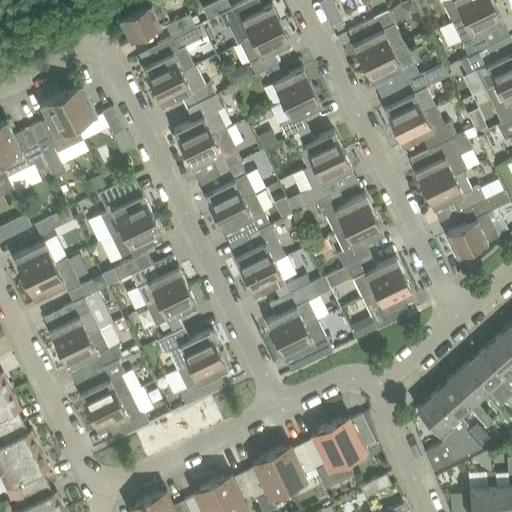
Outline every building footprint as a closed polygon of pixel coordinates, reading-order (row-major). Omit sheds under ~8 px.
[(153,0),(120,16),(131,39),(163,23),(161,20),(171,16),(162,0),(153,0)] [(232,6),(232,5),(228,0),(214,0),(203,6),(208,17),(221,11),(232,6)] [(282,20),(273,1),(260,7),(256,0),(242,0),(232,5),(232,6),(221,11),(227,24),(229,23),(238,41),(240,39),(251,34),(252,35),(282,20)] [(334,0),(320,0),(331,22),(343,17),(334,0)] [(443,0),(452,19),(491,0),(443,0)] [(483,27),(503,18),(493,0),(491,0),(452,19),(469,53),(490,42),(483,27)] [(363,60),(404,40),(389,8),(367,19),(373,31),(354,41),(363,60)] [(195,23),(190,12),(167,23),(172,34),(195,23)] [(195,23),(172,34),(178,47),(186,43),(208,32),(202,20),(195,23)] [(291,39),(282,20),(252,35),(251,34),(240,39),(250,59),(256,72),(267,67),(278,61),(272,49),(291,39)] [(420,72),(404,40),(363,60),(372,79),(392,70),(398,82),(420,72)] [(511,49),(497,57),(490,42),(465,54),(472,69),(477,67),(486,85),(496,80),(496,81),(511,73),(511,49)] [(153,83),(194,63),(187,50),(183,49),(177,52),(175,48),(143,64),(153,83)] [(284,74),(278,61),(267,67),(283,98),(313,84),(304,64),(284,74)] [(197,62),(194,63),(153,83),(162,102),(181,93),(188,105),(217,91),(211,78),(206,80),(197,62)] [(424,108),(436,103),(427,85),(432,83),(425,69),(420,72),(398,82),(404,95),(384,104),(394,123),(424,108)] [(511,73),(496,81),(496,80),(486,85),(502,119),(511,114),(511,73)] [(83,80),(61,91),(77,122),(98,112),(83,80)] [(322,102),(313,84),(283,98),(283,99),(271,105),(286,136),(298,130),(309,125),(303,112),(322,102)] [(84,136),(82,133),(77,122),(61,91),(40,101),(47,116),(31,123),(50,163),(55,173),(67,168),(63,160),(58,149),(84,136)] [(183,147),(227,125),(218,107),(223,104),(217,91),(188,105),(194,118),(174,127),(183,147)] [(134,144),(114,103),(102,108),(122,150),(134,144)] [(445,121),(436,103),(424,108),(394,123),(403,142),(422,133),(429,145),(439,140),(456,132),(450,119),(445,121)] [(511,114),(502,119),(498,122),(505,137),(508,135),(511,142),(511,114)] [(50,163),(31,123),(14,131),(7,117),(0,120),(0,155),(7,170),(9,174),(35,161),(38,168),(50,163)] [(236,143),(227,125),(183,147),(193,165),(212,156),(218,169),(240,158),(234,145),(236,143)] [(315,137),(309,125),(298,130),(304,142),(299,145),(301,149),(300,150),(305,159),(306,159),(308,164),(344,147),(334,128),(315,137)] [(463,168),(463,167),(467,165),(460,151),(473,145),(464,128),(456,132),(439,140),(429,145),(435,158),(415,167),(425,187),(463,168)] [(329,193),(340,188),(334,175),(353,166),(344,147),(314,162),(308,164),(303,167),(312,185),(299,191),(300,193),(306,204),(317,199),(329,193)] [(214,210),(256,190),(240,158),(218,169),(224,181),(205,190),(214,210)] [(480,184),(473,187),(463,168),(425,187),(434,205),(453,196),(460,209),(461,208),(475,201),(486,196),(480,184)] [(123,227),(154,212),(143,190),(135,194),(126,176),(98,190),(107,208),(101,211),(112,232),(123,227)] [(488,209),(504,202),(510,198),(505,187),(503,188),(498,190),(486,196),(475,201),(461,208),(468,221),(446,231),(457,253),(499,233),(488,209)] [(346,200),(340,188),(329,193),(317,199),(323,212),(326,211),(335,229),(375,210),(365,191),(346,200)] [(260,227),(271,221),(256,190),(214,210),(216,214),(213,215),(219,227),(222,226),(223,229),(243,219),(249,232),(260,227)] [(64,221),(59,209),(35,220),(41,232),(64,221)] [(384,229),(375,210),(335,229),(344,248),(338,250),(344,264),(360,256),(371,251),(365,238),(384,229)] [(14,231),(32,223),(26,212),(9,220),(14,231)] [(164,233),(154,212),(112,232),(121,252),(132,247),(133,248),(164,233)] [(245,273),(275,258),(286,253),(271,221),(249,232),(255,244),(236,254),(245,273)] [(24,275),(56,259),(45,238),(14,253),(24,275)] [(377,263),(371,251),(360,256),(344,264),(351,277),(354,275),(363,294),(405,273),(396,254),(377,263)] [(67,254),(56,259),(24,275),(35,296),(65,281),(73,299),(84,294),(96,288),(91,277),(81,282),(67,254)] [(143,266),(137,254),(114,266),(120,277),(132,271),(143,266)] [(291,290),(275,258),(245,273),(254,292),(274,283),(280,295),(291,290)] [(143,266),(132,271),(148,303),(188,283),(179,264),(149,278),(143,266)] [(415,292),(405,273),(363,294),(378,326),(402,314),(395,302),(415,292)] [(318,316),(309,298),(318,293),(312,279),(291,290),(280,295),(286,308),(267,317),(276,336),(318,316)] [(198,302),(188,283),(148,303),(157,321),(167,315),(174,329),(184,324),(178,311),(198,302)] [(100,326),(91,307),(84,294),(73,299),(63,304),(69,317),(51,326),(50,327),(59,346),(89,331),(100,326)] [(311,358),(333,347),(318,316),(276,336),(278,340),(275,341),(281,355),(284,353),(285,355),(304,346),(311,358)] [(511,320),(499,333),(511,347),(511,320)] [(214,328),(211,329),(210,327),(190,336),(184,324),(174,329),(158,337),(163,347),(167,349),(170,348),(178,366),(219,346),(217,342),(220,341),(214,328)] [(109,345),(104,333),(100,326),(89,331),(59,346),(68,365),(87,356),(93,368),(104,363),(118,356),(123,354),(117,341),(109,345)] [(511,347),(499,333),(482,347),(505,372),(502,375),(510,385),(511,383),(511,347)] [(224,348),(221,349),(219,346),(178,366),(187,384),(179,388),(186,401),(215,387),(209,374),(228,365),(227,363),(230,361),(224,348)] [(505,372),(482,347),(466,361),(489,386),(501,401),(511,391),(511,383),(510,385),(502,375),(505,372)] [(489,386),(466,361),(450,376),(472,401),(469,403),(478,413),(485,408),(476,398),(489,386)] [(130,389),(121,370),(110,376),(104,363),(93,368),(99,381),(80,390),(90,409),(130,389)] [(0,392),(13,387),(8,376),(4,378),(0,370),(0,369),(0,392)] [(472,401),(450,376),(434,390),(456,415),(460,412),(469,403),(472,401)] [(0,429),(23,418),(18,408),(14,399),(18,397),(13,387),(0,392),(0,429)] [(149,419),(145,410),(139,408),(130,389),(90,409),(99,428),(110,423),(118,419),(124,431),(135,426),(149,419)] [(456,415),(434,390),(417,405),(440,430),(450,421),(455,426),(443,437),(444,439),(448,437),(457,457),(483,445),(465,425),(469,422),(460,412),(456,415)] [(494,418),(485,408),(478,413),(487,424),(494,418)] [(342,415),(330,421),(348,457),(367,448),(364,442),(375,437),(362,411),(351,416),(350,414),(343,417),(342,415)] [(0,442),(0,465),(42,446),(36,435),(33,437),(28,429),(23,418),(0,429),(0,437),(2,442),(0,442)] [(348,457),(330,421),(318,426),(320,429),(312,432),(314,435),(303,440),(316,466),(326,461),(329,466),(348,457)] [(457,457),(448,437),(426,449),(435,468),(457,457)] [(316,466),(303,440),(292,445),(291,442),(284,446),(283,444),(271,449),(289,485),(308,476),(305,471),(316,466)] [(48,479),(43,468),(47,466),(43,458),(46,456),(42,446),(0,465),(0,470),(7,486),(16,481),(21,492),(48,479)] [(257,494),(267,489),(270,495),(289,485),(271,449),(259,455),(260,457),(253,461),(254,463),(244,468),(257,494)] [(511,511),(511,467),(509,467),(510,481),(496,482),(492,482),(494,511),(511,511)] [(257,494),(244,468),(233,473),(232,471),(225,474),(224,472),(212,478),(228,511),(234,511),(249,505),(246,500),(257,494)] [(496,482),(495,470),(495,468),(487,469),(488,482),(470,484),(471,511),(494,511),(492,482),(496,482)] [(387,470),(369,479),(360,483),(366,494),(392,481),(387,470)] [(228,511),(212,478),(200,484),(201,486),(194,489),(195,492),(185,497),(192,511),(228,511)] [(54,511),(66,506),(61,496),(58,498),(53,489),(48,479),(21,492),(27,502),(14,509),(15,511),(54,511)] [(192,511),(185,497),(174,502),(167,488),(160,491),(159,489),(147,495),(155,511),(192,511)] [(155,511),(147,495),(136,500),(137,503),(130,506),(132,511),(155,511)] [(409,511),(403,500),(393,505),(396,511),(409,511)]
